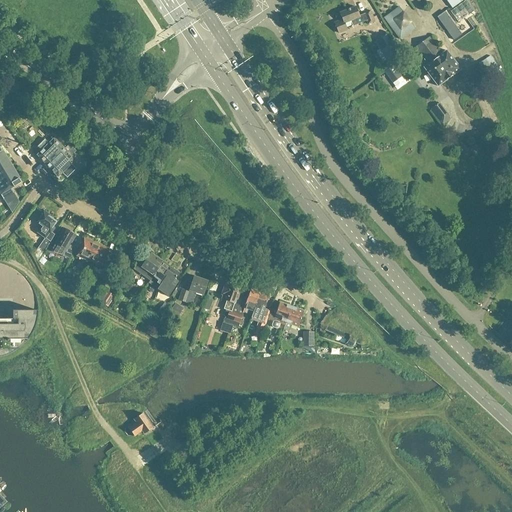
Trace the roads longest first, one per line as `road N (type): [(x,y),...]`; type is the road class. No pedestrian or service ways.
road 1 (primary): [(205,56),(357,266),(511,423)]
road 2 (primary): [(511,394),(459,345),(342,208),(223,38)]
road 3 (unclassified): [(511,358),(347,183),(317,131),(299,63),(265,9)]
road 4 (track): [(134,462),(92,406),(42,287),(0,259)]
road 5 (residential): [(321,307),(251,267),(97,217)]
road 6 (residential): [(134,140),(0,44)]
